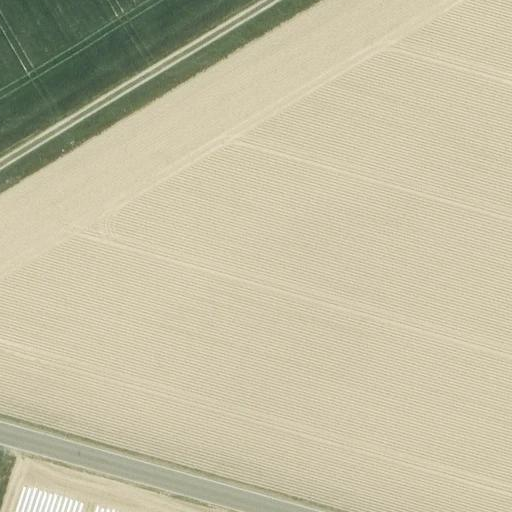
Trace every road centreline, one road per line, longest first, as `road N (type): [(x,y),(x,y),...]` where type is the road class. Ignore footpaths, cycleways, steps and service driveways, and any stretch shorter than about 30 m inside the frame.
road 1 (track): [(272,0),(0,164)]
road 2 (tertiary): [(274,511),(0,434)]
